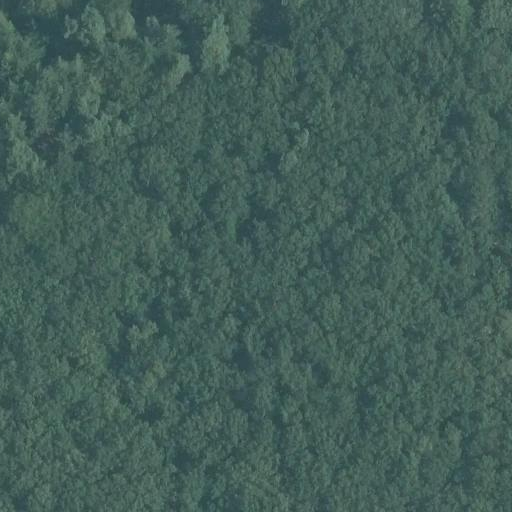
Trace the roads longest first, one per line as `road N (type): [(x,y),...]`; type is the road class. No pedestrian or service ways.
road 1 (track): [(511,77),(281,16),(154,0)]
road 2 (track): [(269,14),(0,177)]
